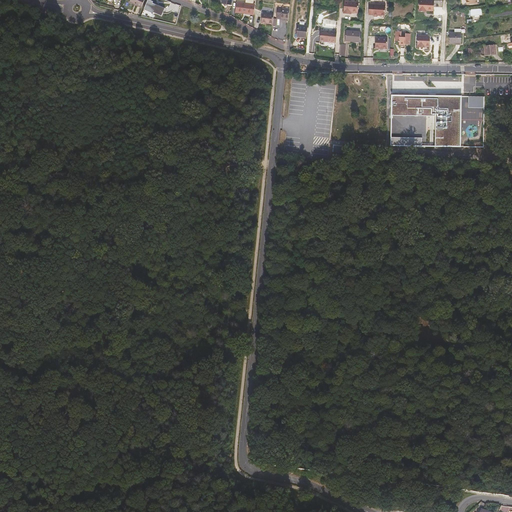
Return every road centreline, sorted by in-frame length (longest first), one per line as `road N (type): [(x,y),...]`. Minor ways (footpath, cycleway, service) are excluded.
road 1 (unclassified): [(282,56),(242,454),(260,474),(315,486),(368,511)]
road 2 (residential): [(511,70),(341,66),(282,56)]
road 3 (residential): [(102,14),(248,48)]
